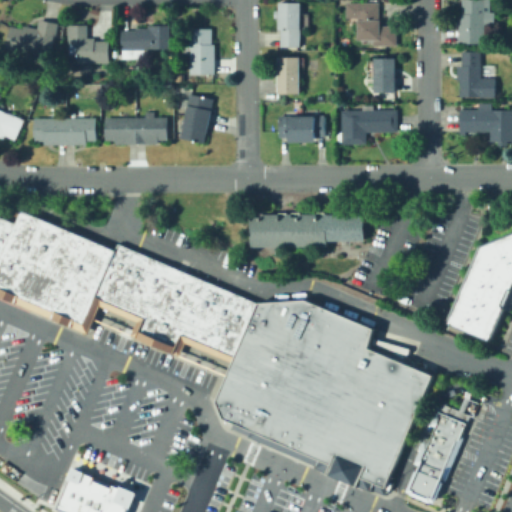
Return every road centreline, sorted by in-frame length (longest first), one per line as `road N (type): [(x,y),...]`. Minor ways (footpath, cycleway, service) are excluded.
road 1 (residential): [(511,175),(142,179)]
road 2 (residential): [(426,176),(426,0)]
road 3 (residential): [(244,176),(244,0)]
road 4 (residential): [(142,179),(0,172)]
